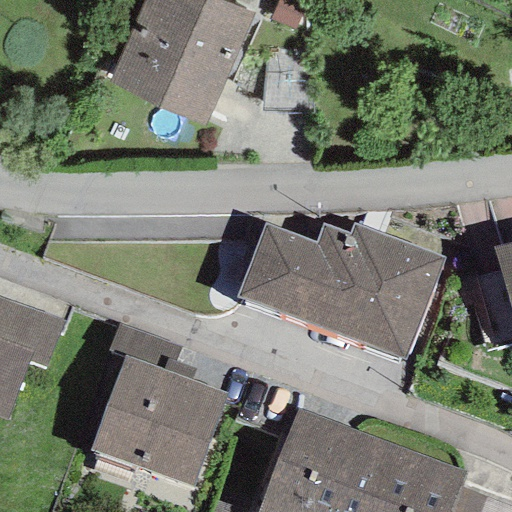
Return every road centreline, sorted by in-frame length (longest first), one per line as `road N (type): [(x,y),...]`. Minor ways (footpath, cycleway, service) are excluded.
road 1 (residential): [(0,261),(511,457)]
road 2 (residential): [(511,172),(365,188),(0,186)]
